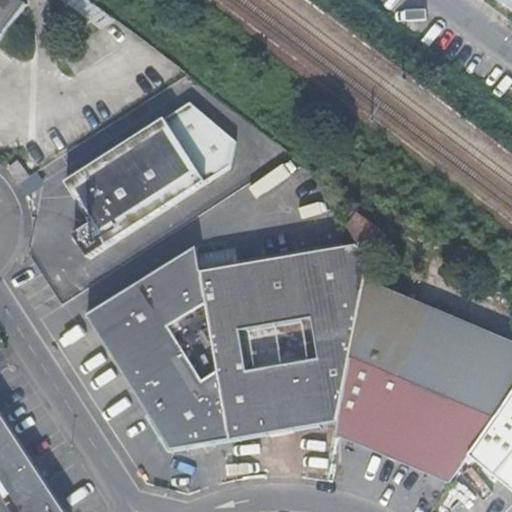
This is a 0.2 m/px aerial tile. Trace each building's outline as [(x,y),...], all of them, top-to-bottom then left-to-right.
[(0,0),(0,41),(28,4),(22,0),(0,0)] [(237,142),(191,103),(166,119),(66,183),(93,224),(74,236),(89,258),(207,182),(231,167),(237,142)] [(361,248),(372,256),(387,235),(358,213),(348,226),(361,248)] [(241,265),(202,272),(208,304),(220,372),(233,440),(339,422),(352,359),(367,280),(372,256),(361,248),(357,246),(264,261),(275,326),(313,320),(320,359),(249,372),(242,332),(252,330),(241,265)] [(198,248),(88,316),(173,450),(233,440),(220,372),(204,382),(170,328),(208,304),(202,272),(198,248)] [(241,265),(252,330),(275,326),(264,261),(241,265)] [(367,280),(352,359),(497,419),(511,396),(511,361),(450,315),(367,280)] [(511,341),(450,315),(511,361),(511,341)] [(339,422),(337,436),(451,485),(470,457),(497,419),(352,359),(339,422)] [(511,396),(497,419),(470,457),(511,491),(511,396)] [(66,511),(0,410),(0,511),(66,511)]
